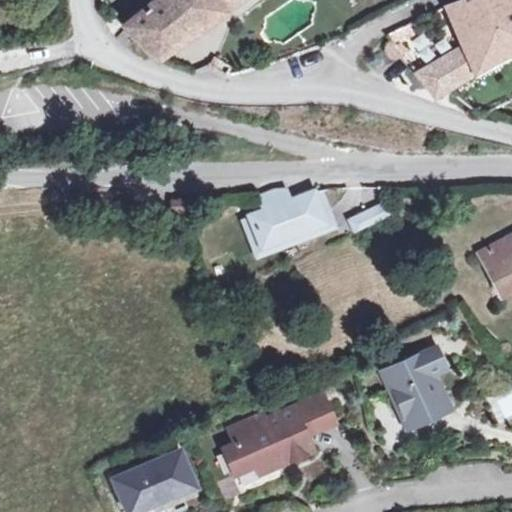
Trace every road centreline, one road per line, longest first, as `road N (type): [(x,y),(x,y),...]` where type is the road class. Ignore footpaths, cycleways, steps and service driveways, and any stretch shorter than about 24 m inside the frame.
road 1 (tertiary): [(0,181),(511,171)]
road 2 (unclassified): [(84,49),(114,69),(223,99),(323,88)]
road 3 (residential): [(323,88),(511,135)]
road 4 (track): [(0,210),(100,199),(173,177)]
road 5 (residential): [(511,481),(426,487),(354,511)]
road 6 (unclassified): [(323,88),(386,22),(445,0)]
